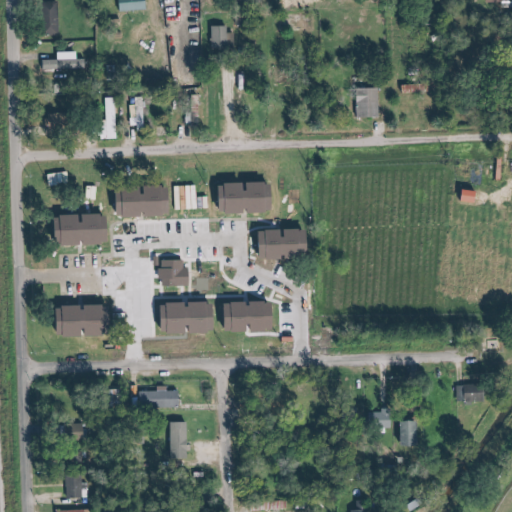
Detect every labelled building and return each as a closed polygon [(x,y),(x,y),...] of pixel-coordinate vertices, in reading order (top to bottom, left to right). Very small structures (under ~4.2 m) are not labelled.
[(123,0),(124,11),(150,10),(149,0),(123,0)] [(314,7),(313,0),(286,0),(287,8),(314,7)] [(62,34),(61,2),(47,2),(48,35),(62,34)] [(230,27),(212,27),(213,48),(237,48),(237,33),(230,33),(230,27)] [(47,69),(89,69),(89,59),(47,59),(47,69)] [(360,89),(361,118),(382,118),(381,88),(360,89)] [(104,138),(118,139),(120,98),(105,97),(104,138)] [(66,114),(50,113),(49,127),(66,127),(66,114)] [(222,213),(279,212),(279,181),(252,182),(252,183),(222,184),(222,213)] [(149,188),(123,187),(123,216),(176,216),(176,185),(149,185),(149,188)] [(113,213),(87,214),(61,215),(62,245),(114,243),(113,213)] [(315,253),(314,228),(289,228),(289,229),(260,230),(261,243),(266,243),(266,259),(290,259),(289,254),(315,253)] [(183,285),(182,259),(163,260),(163,285),(183,285)] [(222,331),(221,301),(193,302),(193,301),(163,303),(165,333),(195,332),(195,333),(222,331)] [(64,337),(118,335),(117,304),(89,305),(63,306),(64,337)] [(488,385),(458,386),(458,402),(488,401),(488,385)] [(143,391),(143,407),(182,407),(182,390),(143,391)] [(174,459),(191,459),(191,421),(174,422),(174,459)] [(173,458),(173,434),(163,434),(163,458),(173,458)] [(85,499),(85,479),(67,480),(67,499),(85,499)]
